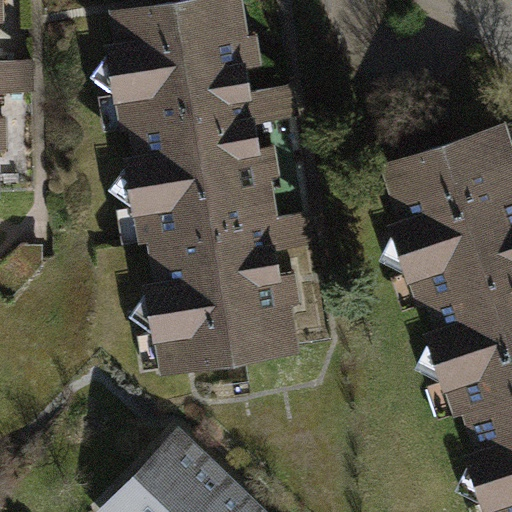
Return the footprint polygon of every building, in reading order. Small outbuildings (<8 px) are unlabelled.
[(235,0),(185,0),(119,11),(124,43),(107,46),(115,94),(131,91),(142,156),(126,158),(130,183),(261,162),(235,0)] [(428,166),(394,177),(409,222),(393,227),(407,271),(423,266),(445,330),(428,335),(435,358),(511,332),(511,162),(500,126),(423,151),(428,166)] [(261,162),(130,183),(134,206),(150,203),(163,283),(147,286),(154,332),(171,329),(176,362),(290,344),(261,162)] [(511,511),(511,332),(435,358),(443,379),(459,374),(484,451),(468,456),(483,501),(499,496),(504,511),(511,511)] [(243,511),(250,506),(178,437),(105,511),(243,511)]
